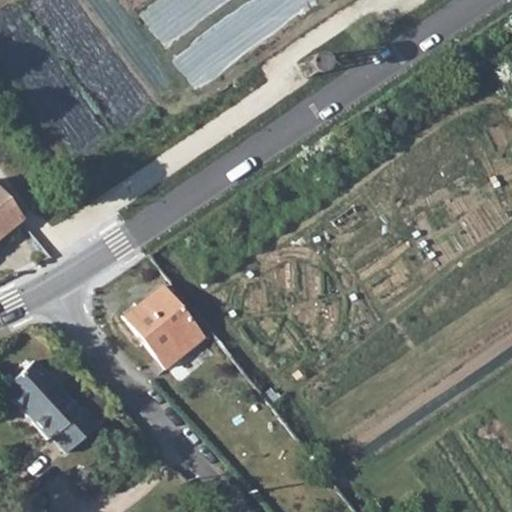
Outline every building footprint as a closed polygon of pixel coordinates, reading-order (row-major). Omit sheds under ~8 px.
[(0,233),(19,218),(0,195),(0,233)] [(164,369),(200,339),(186,322),(157,287),(121,317),(164,369)] [(194,315),(186,322),(200,339),(208,332),(194,315)] [(50,438),(64,454),(96,425),(81,408),(78,411),(33,362),(1,391),(47,440),(50,438)] [(267,406),(351,511),(360,511),(365,509),(371,503),(283,394),(267,406)]
